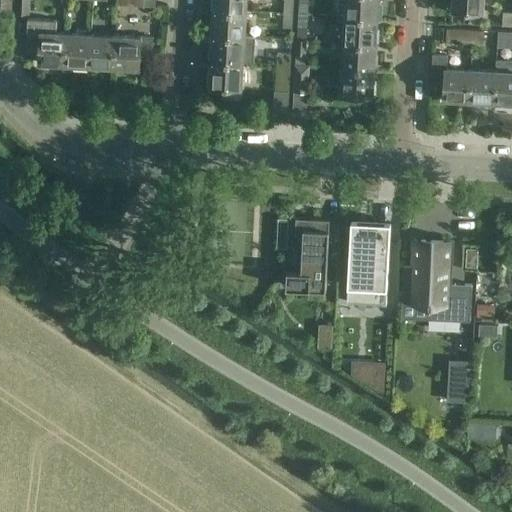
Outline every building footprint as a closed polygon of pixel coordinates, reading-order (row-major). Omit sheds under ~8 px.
[(0,0),(0,10),(12,11),(13,0),(0,0)] [(29,0),(16,0),(16,12),(29,12),(29,0)] [(214,0),(214,8),(246,10),(246,0),(214,0)] [(283,0),(283,12),(293,13),(293,0),(283,0)] [(298,0),(298,13),(308,14),(309,0),(298,0)] [(378,17),(378,0),(345,0),(345,16),(378,17)] [(484,0),(447,0),(447,8),(452,8),(452,10),(483,12),(484,0)] [(214,8),(212,34),(245,36),(246,10),(214,8)] [(282,29),(292,29),(293,13),(283,12),(282,29)] [(511,12),(503,12),(503,25),(511,25),(511,12)] [(376,43),(378,17),(345,16),(343,41),(376,43)] [(66,32),(56,32),(57,20),(27,19),(26,35),(40,36),(39,63),(65,65),(66,32)] [(307,24),(298,24),(297,38),(306,39),(307,24)] [(472,42),(472,30),(447,28),(447,41),(472,42)] [(472,30),(472,42),(484,43),(484,30),(472,30)] [(91,34),(66,32),(65,65),(89,66),(91,34)] [(89,66),(114,67),(116,35),(91,34),(89,66)] [(244,62),(245,36),(212,34),(211,60),(244,62)] [(116,35),(114,67),(140,69),(140,57),(153,58),(154,37),(116,35)] [(296,55),(305,55),(306,39),(297,38),(296,55)] [(375,69),(376,43),(343,41),(342,67),(375,69)] [(277,64),(278,64),(290,65),(291,54),(278,53),(277,64)] [(432,53),(431,86),(444,87),(444,99),(469,101),(471,69),(447,67),(448,54),(432,53)] [(511,59),(496,59),(496,70),(494,102),(511,103),(511,59)] [(244,62),(211,60),(210,86),(242,88),(244,62)] [(289,90),(290,65),(278,64),(276,89),(289,90)] [(308,65),(296,65),(294,91),(294,98),(307,99),(307,91),(308,65)] [(375,69),(342,67),(341,93),(374,95),(375,69)] [(496,70),(471,69),(469,101),(494,102),(496,70)] [(306,118),(307,99),(294,98),(293,117),(306,118)] [(287,272),(286,287),(300,288),(326,289),(327,269),(329,229),(329,228),(329,219),(319,219),(296,217),(295,227),(295,234),(303,235),(301,271),(287,270),(287,272)] [(348,280),(347,302),(352,302),(352,300),(377,301),(377,304),(386,304),(388,266),(387,266),(388,264),(389,238),(390,238),(391,223),(351,221),(350,248),(352,248),(351,280),(348,280)] [(279,231),(279,247),(288,247),(289,231),(288,231),(279,231)] [(413,265),(412,298),(429,299),(428,311),(431,311),(430,319),(470,321),(472,285),(454,284),(448,284),(449,267),(451,241),(415,240),(413,265)] [(466,250),(464,269),(476,270),(478,251),(477,251),(477,250),(473,249),(473,250),(466,250)] [(413,265),(404,264),(401,317),(430,319),(431,311),(428,311),(429,299),(412,298),(413,265)] [(449,359),(448,382),(449,382),(448,400),(468,401),(470,360),(449,359)]
